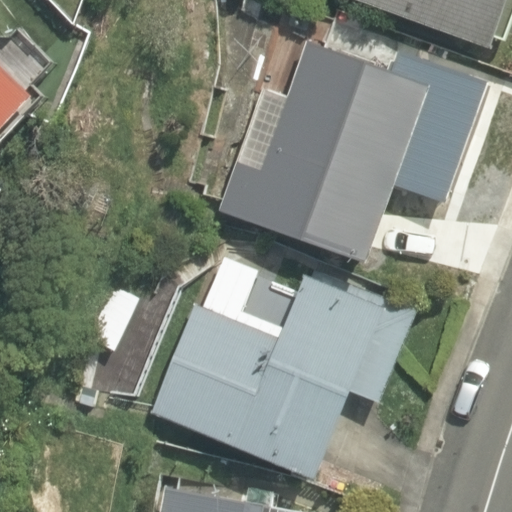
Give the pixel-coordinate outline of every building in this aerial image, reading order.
[(506,0),(380,0),(490,43),(506,0)] [(356,258),(426,72),(281,16),(210,202),(356,258)] [(0,121),(35,85),(0,50),(0,121)] [(311,468),(346,381),(379,393),(414,306),(301,260),(295,275),(216,243),(151,403),(311,468)] [(151,511),(316,511),(317,508),(156,481),(151,511)]
